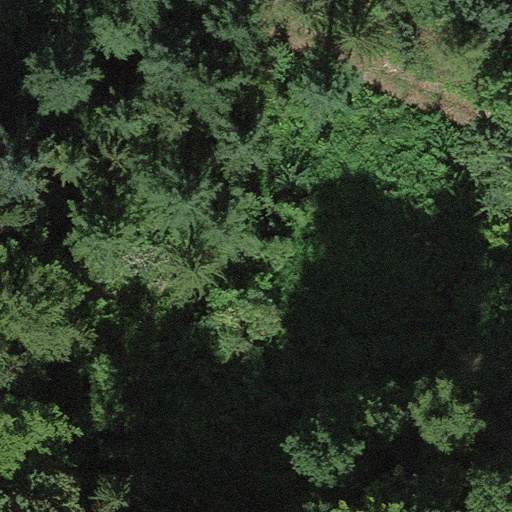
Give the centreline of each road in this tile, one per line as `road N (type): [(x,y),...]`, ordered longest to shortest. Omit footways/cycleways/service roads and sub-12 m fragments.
road 1 (track): [(252,0),(511,105)]
road 2 (track): [(0,245),(189,287)]
